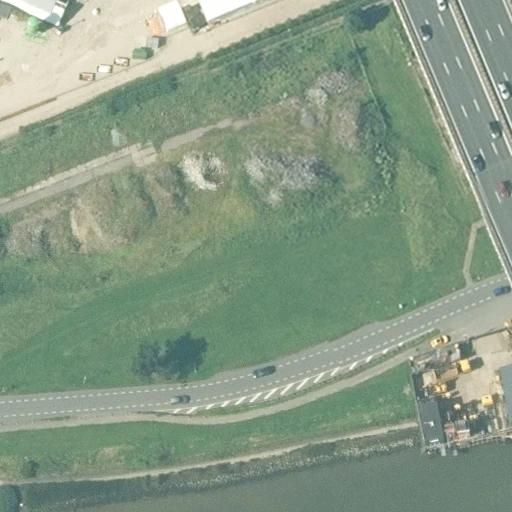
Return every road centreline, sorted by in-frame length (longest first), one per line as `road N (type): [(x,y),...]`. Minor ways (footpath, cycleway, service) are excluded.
road 1 (unclassified): [(0,411),(200,395),(259,382),(341,355),(511,274)]
road 2 (motorway): [(420,0),(511,217)]
